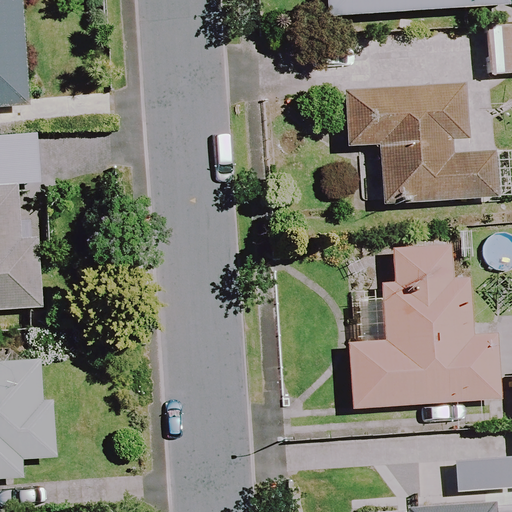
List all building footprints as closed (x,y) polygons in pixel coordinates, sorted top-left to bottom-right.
[(0,0),(0,112),(18,112),(12,0),(0,0)] [(499,12),(498,0),(318,0),(320,22),(499,12)] [(511,78),(511,34),(481,36),(484,80),(511,78)] [(473,158),(468,88),(338,97),(342,153),(371,151),(376,211),(511,201),(511,171),(511,155),(473,158)] [(33,189),(30,139),(0,141),(0,315),(34,314),(28,224),(15,224),(13,190),(33,189)] [(466,332),(461,250),(382,255),(355,256),(360,349),(340,350),(344,413),(494,404),(489,330),(466,332)] [(0,368),(0,484),(21,484),(20,464),(52,462),(49,407),(40,407),(38,367),(0,368)] [(485,511),(485,510),(463,511),(461,472),(406,476),(407,511),(485,511)]
